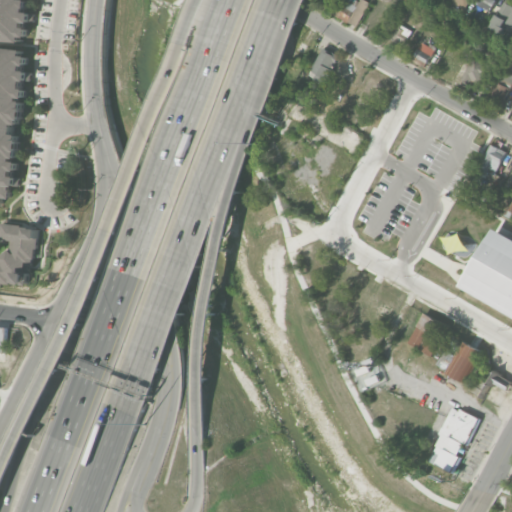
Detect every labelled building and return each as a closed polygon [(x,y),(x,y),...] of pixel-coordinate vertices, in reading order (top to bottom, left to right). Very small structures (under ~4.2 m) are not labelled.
[(0,0),(0,40),(12,42),(29,37),(29,34),(26,23),(34,21),(27,0),(0,0)] [(339,0),(332,13),(347,22),(359,1),(357,0),(339,0)] [(452,0),(466,8),(470,0),(452,0)] [(491,12),(496,0),(482,0),(480,7),(491,12)] [(510,35),(511,30),(511,5),(504,1),(492,26),(510,35)] [(399,25),(392,38),(403,45),(411,31),(399,25)] [(415,55),(427,63),(436,49),(423,41),(415,55)] [(0,204),(8,205),(10,185),(20,186),(21,177),(16,176),(20,123),(23,123),(24,106),(22,98),(27,97),(27,94),(24,82),(32,79),(32,71),(27,71),(28,62),(24,49),(1,47),(0,47),(0,204)] [(325,85),(338,56),(321,48),(308,77),(325,85)] [(463,81),(484,89),(494,65),(473,57),(463,81)] [(511,89),(511,88),(510,87),(511,83),(511,73),(504,69),(487,94),(502,104),(511,89)] [(480,167),(496,175),(508,152),(492,144),(480,167)] [(37,226),(3,224),(2,239),(10,240),(9,255),(0,254),(0,282),(33,285),(37,226)] [(511,239),(493,230),(463,290),(511,314),(511,239)] [(350,294),(359,298),(364,287),(356,283),(350,294)] [(373,312),(386,320),(394,307),(381,299),(373,312)] [(447,325),(425,312),(408,341),(429,354),(447,325)] [(448,372),(464,381),(483,350),(467,341),(448,372)] [(483,397),(490,383),(478,376),(470,390),(483,397)] [(429,462),(457,474),(481,416),(452,405),(429,462)]
